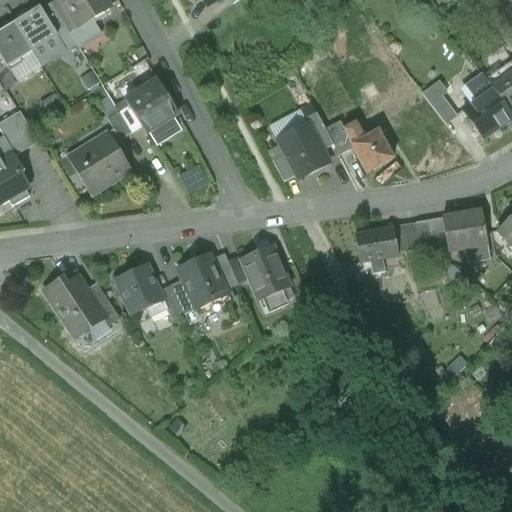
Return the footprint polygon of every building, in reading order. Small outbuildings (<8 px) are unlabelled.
[(76,24),(61,0),(60,0),(51,6),(66,30),(76,24)] [(116,0),(61,0),(76,24),(66,30),(79,52),(80,51),(80,52),(102,38),(92,22),(109,12),(108,10),(118,4),(116,0)] [(201,0),(207,9),(216,4),(215,3),(219,0),(201,0)] [(66,30),(51,6),(42,12),(56,36),(66,30)] [(42,12),(40,9),(14,25),(33,55),(59,39),(42,12)] [(14,25),(0,33),(0,57),(8,71),(33,55),(14,25)] [(511,31),(508,26),(497,34),(511,54),(511,31)] [(511,66),(487,85),(492,92),(510,117),(511,115),(511,66)] [(482,78),(466,90),(476,104),(492,92),(487,85),(482,78)] [(157,83),(125,103),(130,110),(142,130),(147,137),(178,118),(157,83)] [(476,104),(462,113),(482,141),(511,120),(511,119),(510,117),(492,92),(476,104)] [(441,98),(430,107),(445,127),(457,118),(441,98)] [(130,110),(119,116),(132,137),(142,130),(130,110)] [(14,158),(37,145),(19,114),(0,125),(0,133),(3,139),(14,158)] [(325,132),(316,115),(304,122),(307,127),(308,127),(323,153),(333,148),(325,132)] [(119,116),(108,123),(120,144),(132,137),(119,116)] [(344,131),(340,124),(325,132),(333,148),(339,158),(353,151),(351,147),(343,131),(344,131)] [(344,131),(343,131),(351,147),(364,140),(355,125),(344,131)] [(307,127),(277,144),(284,157),(295,178),(297,182),(329,166),(323,153),(308,127),(307,127)] [(351,147),(353,151),(366,176),(393,161),(378,133),(364,140),(351,147)] [(107,136),(75,156),(84,170),(77,173),(93,199),(131,175),(107,136)] [(14,158),(3,139),(0,140),(0,208),(26,194),(17,179),(24,175),(14,158)] [(295,178),(284,157),(272,164),(283,185),(295,178)] [(198,168),(178,179),(187,197),(208,186),(198,168)] [(478,216),(439,223),(440,225),(443,245),(445,255),(462,252),(465,265),(486,262),(478,216)] [(511,216),(496,233),(511,248),(511,216)] [(440,225),(429,226),(433,247),(443,245),(440,225)] [(429,226),(395,232),(398,252),(433,247),(429,226)] [(395,231),(355,237),(359,264),(370,263),(383,261),(399,258),(398,252),(395,232),(395,231)] [(242,262),(241,263),(249,282),(259,305),(278,296),(290,291),(272,249),(242,262)] [(209,257),(178,273),(185,289),(195,311),(200,320),(231,304),(209,257)] [(240,258),(228,264),(238,287),(249,282),(241,263),(242,262),(240,258)] [(383,261),(370,263),(372,277),(385,275),(383,261)] [(162,300),(147,268),(116,283),(132,318),(147,311),(151,320),(166,313),(167,313),(162,300)] [(96,288),(86,295),(76,281),(65,288),(61,282),(44,294),(76,342),(104,324),(105,324),(94,307),(104,300),(96,288)] [(185,289),(174,294),(184,317),(195,311),(185,289)] [(174,294),(162,300),(167,313),(166,313),(171,324),(184,317),(174,294)] [(278,296),(259,305),(265,318),(284,309),(278,296)] [(120,323),(104,300),(94,307),(105,324),(104,324),(108,331),(120,323)] [(511,448),(509,452),(497,441),(485,455),(496,465),(493,468),(511,485),(511,448)]
